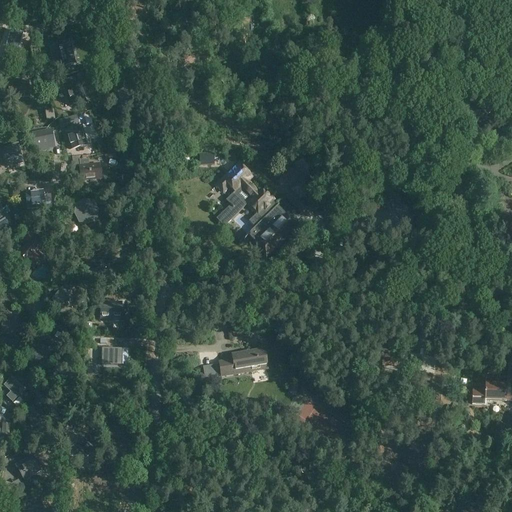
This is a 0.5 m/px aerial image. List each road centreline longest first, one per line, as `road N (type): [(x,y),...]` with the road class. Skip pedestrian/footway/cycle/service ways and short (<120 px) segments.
road 1 (unclassified): [(149,511),(160,253),(104,0)]
road 2 (track): [(158,287),(511,328)]
road 3 (track): [(422,0),(465,263),(429,318)]
